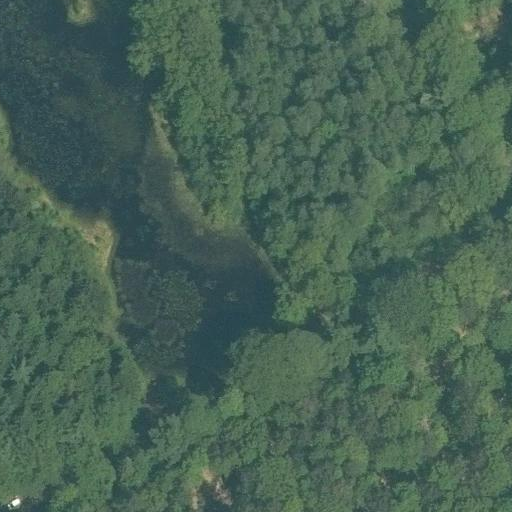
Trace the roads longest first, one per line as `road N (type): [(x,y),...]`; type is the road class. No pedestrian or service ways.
road 1 (unclassified): [(511,242),(26,511)]
road 2 (track): [(354,0),(511,177)]
